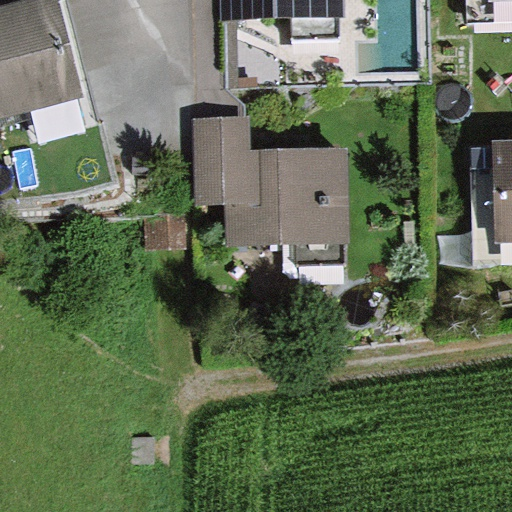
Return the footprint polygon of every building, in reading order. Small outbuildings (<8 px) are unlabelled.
[(0,0),(0,106),(98,77),(74,0),(0,0)] [(345,0),(229,0),(230,95),(346,94),(345,0)] [(511,0),(470,0),(470,13),(511,13),(511,0)] [(261,104),(201,105),(202,189),(230,189),(232,261),(353,259),(351,137),(261,139),(261,104)] [(511,129),(469,130),(473,254),(511,252),(511,129)]
